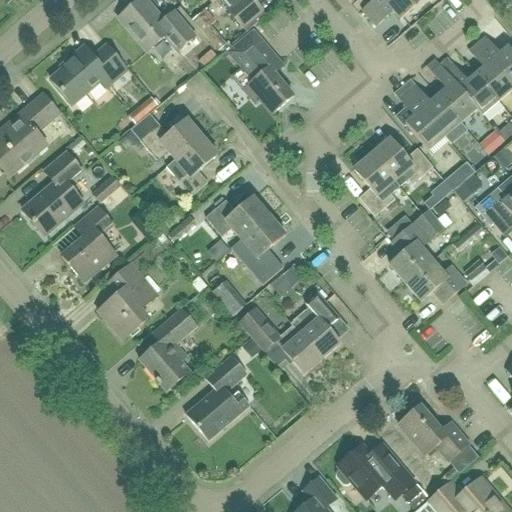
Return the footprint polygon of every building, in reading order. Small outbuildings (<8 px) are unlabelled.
[(162,23),(148,6),(142,0),(118,21),(123,27),(146,55),(164,40),(176,55),(178,57),(167,67),(174,74),(185,65),(182,62),(184,61),(188,64),(201,53),(198,49),(201,46),(195,39),(194,40),(172,15),(162,23)] [(206,0),(211,5),(216,0),(217,0),(228,12),(226,13),(240,29),(241,29),(246,35),(266,19),(260,12),(249,0),(206,0)] [(368,21),(392,0),(376,0),(361,13),(368,21)] [(426,0),(392,0),(368,21),(375,29),(391,15),(399,24),(426,0)] [(219,55),(227,49),(209,27),(213,23),(204,12),(191,23),(219,55)] [(250,32),(225,54),(251,85),(247,88),(246,89),(249,92),(271,118),(292,100),(273,77),(274,76),(282,69),(265,49),(250,32)] [(477,47),(511,88),(511,55),(507,50),(499,57),(484,40),(477,47)] [(498,105),(511,93),(511,88),(477,47),(469,54),(483,70),(475,77),(498,105)] [(127,74),(111,54),(105,48),(92,59),(83,49),(67,63),(69,66),(50,82),(72,108),(100,86),(106,92),(127,74)] [(210,52),(198,62),(203,68),(216,58),(210,52)] [(317,64),(326,83),(343,74),(334,56),(317,64)] [(433,60),(425,68),(425,69),(430,74),(438,67),(433,60)] [(446,60),(438,67),(483,118),(498,105),(475,77),(466,85),(446,60)] [(438,67),(430,74),(445,92),(437,99),(461,126),(477,112),(438,67)] [(414,89),(409,83),(401,90),(406,96),(414,89)] [(429,106),(414,89),(406,96),(445,140),(450,146),(466,132),(461,126),(437,99),(429,106)] [(398,103),(406,96),(401,90),(393,96),(398,103)] [(428,154),(445,140),(406,96),(398,103),(412,119),(404,127),(428,154)] [(0,170),(8,180),(46,148),(35,136),(58,116),(54,111),(43,97),(5,129),(9,134),(0,141),(0,170)] [(134,127),(157,107),(150,100),(127,119),(134,127)] [(223,109),(232,120),(243,112),(235,100),(223,109)] [(167,154),(174,163),(201,140),(186,121),(167,138),(158,127),(149,116),(130,132),(156,163),(167,154)] [(487,162),(503,147),(493,137),(477,152),(487,162)] [(201,140),(174,163),(165,170),(171,178),(170,179),(188,201),(207,185),(198,174),(217,158),(201,140)] [(371,158),(398,190),(407,182),(411,187),(431,170),(416,152),(405,161),(389,142),(371,158)] [(43,239),(82,206),(66,187),(81,175),(65,156),(43,174),(53,185),(21,212),(43,239)] [(389,197),(398,190),(371,158),(353,173),(369,192),(358,201),(374,219),(394,202),(389,197)] [(463,184),(474,174),(466,164),(454,174),(463,184)] [(99,207),(113,195),(120,189),(111,179),(90,196),(99,207)] [(511,218),(511,182),(510,179),(502,186),(474,210),(489,228),(496,222),(507,213),(511,218)] [(438,219),(457,202),(451,195),(432,212),(438,219)] [(438,205),(432,198),(423,206),(429,213),(438,205)] [(240,243),(268,219),(252,200),(235,214),(225,203),(205,220),(221,239),(230,231),(240,243)] [(81,283),(114,255),(100,239),(113,228),(97,210),(76,228),(85,238),(61,259),(81,283)] [(142,214),(133,222),(151,244),(161,237),(142,214)] [(404,287),(431,264),(420,250),(450,224),(444,216),(435,223),(427,214),(392,244),(403,257),(389,268),(404,287)] [(268,219),(240,243),(250,254),(240,262),(257,281),(276,264),(267,253),(284,237),(268,219)] [(142,281),(136,273),(150,261),(143,253),(130,266),(110,283),(120,294),(97,314),(121,343),(148,321),(139,311),(156,297),(155,296),(160,292),(147,278),(142,281)] [(489,275),(506,259),(502,254),(484,269),(478,262),(463,275),(470,283),(468,285),(471,288),(488,273),(489,275)] [(431,264),(404,287),(420,305),(434,293),(443,304),(464,287),(449,268),(441,275),(431,264)] [(234,296),(223,306),(233,317),(237,314),(244,307),(234,296)] [(292,327),(321,362),(340,346),(324,328),(335,319),(316,296),(304,306),(310,312),(292,327)] [(166,395),(189,374),(181,364),(186,360),(176,347),(196,330),(180,311),(150,337),(157,346),(138,363),(166,395)] [(321,362),(292,327),(281,336),(279,339),(255,311),(238,325),(265,357),(277,347),(287,359),(303,378),(317,366),(321,362)] [(230,359),(204,381),(213,392),(184,416),(207,444),(249,408),(237,395),(231,400),(226,394),(246,377),(230,359)] [(440,435),(419,410),(397,428),(423,459),(435,450),(447,465),(468,447),(450,426),(440,435)] [(361,448),(337,469),(365,502),(382,488),(394,502),(414,485),(384,451),(372,461),(361,448)] [(325,511),(324,511),(336,501),(317,480),(302,494),(310,503),(298,511),(325,511)] [(507,511),(483,483),(461,502),(448,487),(418,511),(507,511)]
